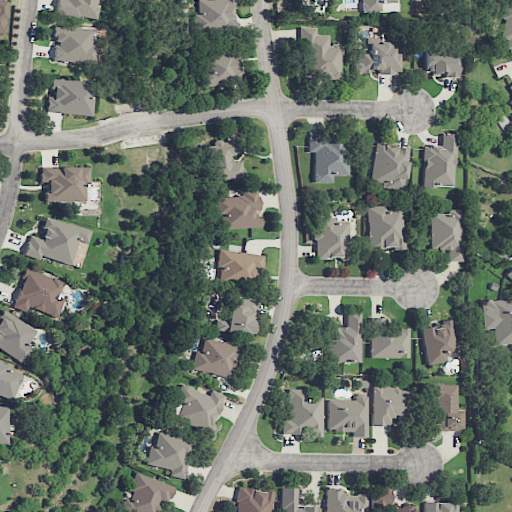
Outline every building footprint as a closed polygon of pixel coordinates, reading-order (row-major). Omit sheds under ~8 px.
[(195,0),(196,13),(191,13),(192,30),(233,29),(231,0),(195,0)] [(504,49),(511,50),(511,8),(505,7),(499,36),(506,38),(504,49)] [(51,60),(94,64),(96,46),(90,45),(91,29),(54,26),(53,45),(52,45),(51,60)] [(341,77),(340,45),(328,45),(328,35),(315,35),(315,27),(298,28),(299,50),(308,50),(309,78),(341,77)] [(353,74),(368,74),(368,70),(378,69),(378,74),(400,73),(400,53),(389,54),(389,42),(366,43),(367,48),(355,49),(356,60),(353,60),(353,74)] [(198,73),(199,86),(240,81),(236,50),(203,54),(205,72),(198,73)] [(457,78),(457,51),(423,52),(424,73),(443,72),(443,78),(457,78)] [(44,113),(90,115),(92,82),(49,79),(48,93),(45,93),(44,113)] [(511,83),(507,87),(511,95),(511,98),(502,104),(511,121),(511,83)] [(455,134),(441,134),(440,146),(423,146),(422,187),(453,188),(455,134)] [(243,177),(241,161),(231,162),(230,156),(239,155),(237,141),(207,145),(211,181),(243,177)] [(408,149),(374,144),(369,182),(383,183),(382,187),(402,190),(408,149)] [(87,168),(39,167),(39,182),(45,183),(44,201),(83,201),(83,187),(87,187),(87,168)] [(258,228),(258,210),(257,193),(214,195),(216,229),(258,228)] [(366,206),(368,250),(403,248),(401,210),(383,211),(383,206),(366,206)] [(460,212),(429,212),(430,250),(446,250),(447,261),(461,261),(460,212)] [(90,230),(45,217),(40,239),(28,236),(23,255),(38,259),(39,256),(69,264),(76,240),(86,243),(90,230)] [(347,221),(333,221),(333,217),(317,217),(317,230),(314,230),(314,259),(347,259),(347,221)] [(261,255),(219,250),(216,279),(257,284),(261,255)] [(61,282),(26,269),(11,307),(25,313),(27,307),(56,318),(63,299),(56,296),(61,282)] [(228,299),(226,333),(251,334),(252,314),(256,314),(256,301),(228,299)] [(493,346),(511,344),(511,299),(480,302),(482,329),(492,329),(493,346)] [(0,350),(20,362),(38,332),(3,310),(0,314),(0,350)] [(345,327),(329,327),(328,362),(360,362),(360,313),(346,313),(345,327)] [(408,358),(408,329),(385,329),(385,318),(369,318),(369,358),(408,358)] [(454,348),(450,320),(440,321),(440,325),(420,328),(425,365),(446,362),(444,349),(454,348)] [(189,369),(228,378),(236,346),(204,338),(200,352),(194,350),(189,369)] [(20,375),(7,370),(9,364),(0,360),(0,396),(11,401),(20,375)] [(224,397),(210,390),(207,397),(180,383),(172,400),(181,405),(175,418),(206,433),(224,397)] [(456,384),(426,384),(426,400),(434,400),(434,431),(462,431),(462,410),(456,410),(456,384)] [(372,426),(391,426),(391,418),(408,418),(407,390),(393,390),(393,385),(372,385),(372,426)] [(322,398),(302,397),(302,389),(286,389),(286,416),(281,416),(280,434),(321,435),(322,398)] [(366,395),(356,395),(356,400),(327,400),(327,431),(351,431),(351,437),(366,437),(366,395)] [(143,463),(169,471),(167,476),(180,479),(191,442),(157,432),(153,447),(148,446),(143,463)] [(173,487),(134,473),(125,499),(123,498),(119,510),(124,511),(155,511),(160,500),(167,502),(173,487)] [(233,511),(269,511),(273,493),(238,487),(233,511)] [(296,488),(281,488),(281,511),(318,511),(319,508),(296,508),(296,488)] [(390,488),(370,489),(371,511),(391,511),(390,488)] [(324,511),(365,511),(365,496),(344,495),(344,490),(325,490),(324,511)] [(425,503),(425,511),(456,511),(457,496),(446,496),(446,503),(425,503)]
